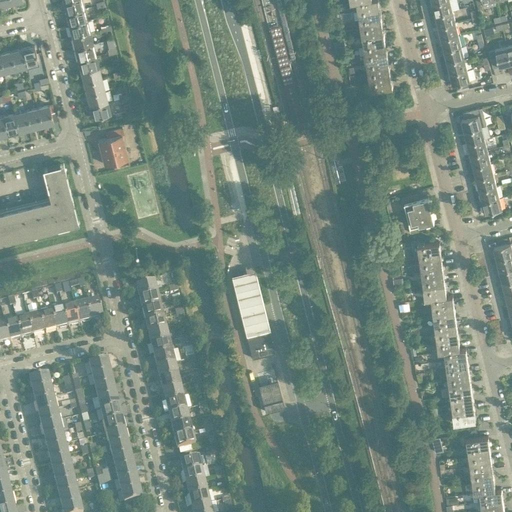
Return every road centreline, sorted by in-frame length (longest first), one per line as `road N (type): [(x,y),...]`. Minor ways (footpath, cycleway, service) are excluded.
road 1 (secondary): [(358,511),(227,0)]
road 2 (secondary): [(197,0),(327,511)]
road 3 (residential): [(124,338),(74,140)]
road 4 (residential): [(168,511),(124,338)]
road 5 (residential): [(39,511),(2,369)]
road 6 (residential): [(491,365),(458,236)]
road 7 (residential): [(458,236),(425,109)]
road 8 (residential): [(124,338),(2,369)]
road 9 (residential): [(74,140),(44,18)]
